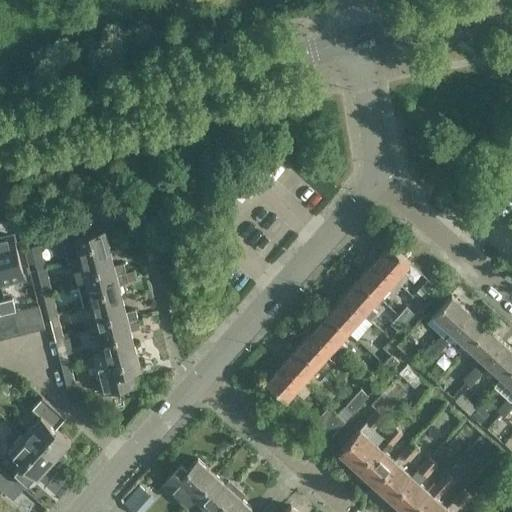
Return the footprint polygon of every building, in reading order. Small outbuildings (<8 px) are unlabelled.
[(73,236),(79,260),(111,251),(105,228),(92,231),(89,222),(75,226),(77,235),(73,236)] [(0,281),(23,276),(13,236),(0,239),(0,281)] [(75,384),(40,243),(30,246),(66,386),(75,384)] [(389,244),(373,262),(400,286),(408,278),(401,271),(409,262),(389,244)] [(111,251),(79,260),(85,283),(125,272),(123,263),(115,265),(111,251)] [(70,272),(81,269),(78,258),(67,261),(70,272)] [(400,286),(373,262),(358,279),(378,297),(387,286),(394,293),(400,286)] [(128,281),(125,272),(85,283),(72,286),(78,309),(91,306),(123,298),(120,284),(128,281)] [(421,286),(430,294),(437,287),(428,278),(421,286)] [(378,297),(358,279),(343,296),(363,314),(378,297)] [(433,315),(450,331),(468,311),(451,295),(433,315)] [(363,314),(343,296),(327,313),(347,331),(363,314)] [(15,310),(12,298),(4,300),(7,313),(15,310)] [(123,298),(91,306),(97,329),(137,318),(135,310),(127,312),(123,298)] [(39,306),(26,309),(32,332),(45,329),(39,306)] [(390,339),(414,313),(406,306),(382,332),(390,339)] [(26,309),(13,313),(19,335),(32,332),(26,309)] [(485,326),(468,311),(450,331),(467,347),(485,326)] [(13,313),(0,316),(6,339),(19,335),(13,313)] [(347,331),(327,313),(312,330),(332,348),(347,331)] [(137,318),(97,329),(103,351),(93,354),(93,355),(135,344),(132,330),(140,328),(137,318)] [(502,342),(485,326),(467,347),(484,362),(502,342)] [(332,348),(312,330),(297,347),(317,365),(332,348)] [(436,355),(452,338),(443,331),(428,348),(436,355)] [(511,365),(511,350),(502,342),(484,362),(492,370),(501,377),(511,365)] [(135,344),(93,355),(103,393),(135,385),(131,370),(142,367),(135,344)] [(317,365),(297,347),(282,365),(302,382),(317,365)] [(399,361),(391,354),(375,372),(383,379),(399,361)] [(492,370),(484,362),(481,365),(477,361),(461,378),(465,381),(451,396),(460,404),(473,389),(470,385),(481,374),(485,378),(492,370)] [(302,382),(282,365),(266,382),(286,400),(295,408),(298,404),(290,396),(302,382)] [(511,365),(501,377),(511,387),(511,365)] [(328,439),(375,388),(356,371),(351,377),(361,386),(359,388),(360,389),(345,405),(344,404),(340,409),(332,401),(312,424),(328,439)] [(482,425),(492,434),(506,418),(504,417),(511,407),(511,392),(482,425)] [(70,442),(51,425),(60,414),(41,397),(31,409),(39,416),(23,434),(22,435),(37,448),(38,447),(52,459),(59,465),(65,458),(59,453),(70,442)] [(338,452),(356,468),(403,416),(385,400),(365,421),(366,422),(338,452)] [(403,416),(356,468),(373,483),(395,460),(385,452),(403,433),(402,433),(411,423),(403,416)] [(52,459),(38,447),(37,448),(22,435),(7,452),(20,464),(13,472),(26,484),(29,480),(28,479),(32,475),(36,479),(52,462),(58,467),(59,465),(52,459)] [(197,458),(187,469),(181,463),(163,482),(188,506),(195,498),(215,475),(197,458)] [(395,460),(373,483),(391,499),(412,476),(395,460)] [(0,491),(22,511),(30,511),(42,500),(0,461),(0,491)] [(421,483),(426,477),(417,469),(412,474),(421,483)] [(213,511),(233,492),(215,475),(195,498),(210,511),(213,511)] [(412,476),(391,499),(404,511),(410,511),(429,491),(412,476)] [(141,482),(126,500),(140,511),(142,511),(156,495),(141,482)] [(461,508),(472,496),(463,487),(452,500),(461,508)] [(429,491),(410,511),(441,511),(446,507),(429,491)] [(247,511),(251,508),(233,492),(213,511),(247,511)] [(488,511),(489,511),(493,511),(502,503),(491,493),(481,504),(480,503),(471,511),(488,511)]
